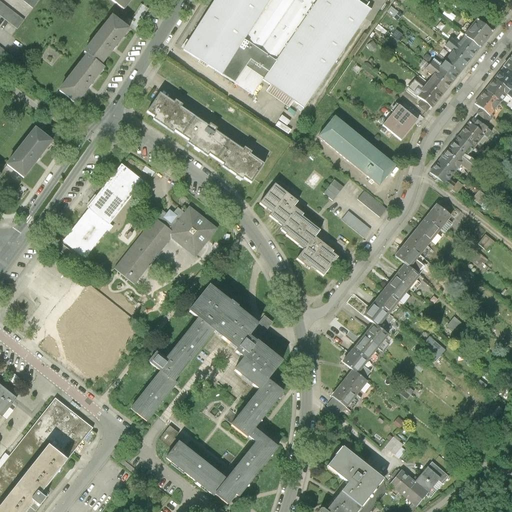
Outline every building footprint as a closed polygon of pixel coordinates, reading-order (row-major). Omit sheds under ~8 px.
[(39,0),(20,0),(33,9),(40,0),(39,0)] [(110,0),(126,12),(135,0),(110,0)] [(215,0),(181,52),(221,78),(272,0),(215,0)] [(265,83),(319,0),(272,0),(221,78),(254,100),(265,83)] [(351,0),(319,0),(265,83),(304,109),(368,11),(351,0)] [(459,0),(452,0),(451,2),(459,10),(464,4),(459,0)] [(503,9),(492,0),(486,7),(497,16),(503,9)] [(0,2),(0,16),(17,30),(24,21),(0,2)] [(88,56),(102,67),(131,31),(113,17),(84,54),(88,56)] [(476,21),(464,37),(479,49),(491,33),(476,21)] [(399,42),(404,36),(396,30),(392,36),(399,42)] [(464,37),(454,48),(470,60),(479,49),(464,37)] [(376,47),(372,42),(366,46),(370,52),(376,47)] [(461,72),(470,60),(454,48),(448,43),(445,46),(452,52),(446,60),(461,72)] [(88,56),(59,92),(77,106),(105,70),(102,67),(88,56)] [(511,56),(503,68),(511,75),(511,56)] [(431,62),(428,66),(451,84),(461,72),(446,60),(439,69),(431,62)] [(433,76),(427,83),(442,95),(451,84),(428,66),(425,69),(433,76)] [(511,75),(503,68),(494,79),(509,91),(511,88),(511,87),(511,75)] [(494,79),(485,91),(500,103),(506,95),(509,91),(494,79)] [(420,92),(423,88),(414,81),(405,91),(416,100),(418,97),(422,93),(420,92)] [(418,97),(422,100),(430,107),(432,108),(442,95),(427,83),(423,88),(420,92),(422,93),(418,97)] [(474,104),(481,109),(490,116),(500,103),(485,91),(474,104)] [(158,94),(146,112),(154,118),(153,119),(173,133),(174,131),(181,136),(193,118),(180,108),(181,106),(174,101),(172,103),(158,94)] [(425,113),(430,107),(422,100),(417,106),(425,113)] [(382,126),(401,141),(417,121),(398,106),(382,126)] [(481,109),(477,114),(486,121),(490,116),(481,109)] [(482,126),(486,121),(477,114),(473,119),(482,126)] [(208,128),(193,118),(181,136),(189,141),(188,143),(207,156),(208,155),(216,160),(228,142),(215,132),(217,129),(210,125),(208,128)] [(333,118),(317,138),(377,187),(393,167),(333,118)] [(473,119),(469,124),(481,134),(486,129),(482,126),(473,119)] [(483,135),(481,134),(469,124),(459,138),(473,148),(483,135)] [(37,129),(8,166),(25,179),(53,143),(37,129)] [(466,157),(473,148),(459,138),(449,150),(472,167),(475,164),(466,157)] [(242,151),(228,142),(216,160),(224,165),(222,167),(242,180),(244,178),(251,183),(264,165),(249,155),(251,153),(244,148),(242,151)] [(473,168),(472,167),(449,150),(440,162),(454,173),(460,165),(470,173),(473,168)] [(448,180),(454,173),(440,162),(429,175),(455,196),(462,187),(457,183),(455,185),(448,180)] [(88,208),(89,209),(109,225),(143,182),(122,165),(88,208)] [(334,181),(323,194),(332,202),(343,188),(334,181)] [(272,224),(286,235),(300,218),(301,216),(292,208),(296,203),(274,186),(259,206),(269,214),(267,217),(274,222),(272,224)] [(386,210),(364,192),(357,200),(379,218),(386,210)] [(436,205),(426,218),(440,230),(451,217),(436,205)] [(112,227),(109,225),(89,209),(63,242),(84,258),(106,230),(108,231),(112,227)] [(162,211),(116,269),(135,285),(172,238),(196,257),(218,230),(190,209),(186,215),(178,209),(174,214),(171,211),(168,215),(162,211)] [(370,230),(348,212),(341,221),(363,239),(370,230)] [(319,232),(300,218),(286,235),(284,237),(302,251),(296,259),(309,270),(311,267),(323,276),(337,259),(330,254),(331,252),(314,238),(319,232)] [(426,218),(415,231),(430,243),(440,230),(426,218)] [(415,231),(405,244),(419,256),(430,243),(415,231)] [(494,244),(485,236),(477,245),(486,252),(494,244)] [(409,269),(419,256),(405,244),(394,257),(405,265),(409,269)] [(405,265),(394,278),(408,289),(418,276),(409,269),(405,265)] [(394,278),(384,291),(398,302),(408,289),(394,278)] [(70,333),(59,349),(97,375),(127,332),(120,327),(133,310),(88,279),(57,325),(70,333)] [(190,312),(199,319),(213,331),(238,351),(249,338),(258,326),(210,287),(190,312)] [(384,291),(373,304),(387,315),(398,302),(384,291)] [(377,328),(387,315),(373,304),(363,317),(373,325),(377,328)] [(172,383),(213,331),(199,319),(164,362),(155,355),(148,363),(159,372),(129,409),(144,421),(174,385),(172,383)] [(452,320),(446,327),(453,332),(458,325),(452,320)] [(373,325),(363,338),(377,349),(387,337),(377,328),(373,325)] [(235,372),(260,391),(231,427),(247,439),(248,438),(253,430),(282,394),(267,382),(282,363),(258,343),(256,344),(249,338),(238,351),(237,353),(245,359),(235,372)] [(367,362),(377,349),(363,338),(352,350),(367,362)] [(440,349),(432,344),(426,353),(437,361),(440,357),(436,354),(440,349)] [(356,375),(367,362),(352,350),(342,363),(352,371),(356,375)] [(352,371),(342,384),(356,395),(366,383),(356,375),(352,371)] [(486,387),(479,381),(476,385),(482,391),(486,387)] [(346,408),(356,395),(342,384),(331,397),(333,398),(345,407),(346,408)] [(410,396),(413,392),(403,385),(400,389),(410,396)] [(0,386),(0,416),(2,419),(3,417),(10,409),(17,400),(0,386)] [(325,407),(337,417),(345,407),(333,398),(325,407)] [(0,467),(0,508),(49,448),(65,461),(91,429),(55,399),(0,467)] [(6,420),(13,412),(10,409),(3,417),(6,420)] [(256,444),(225,482),(215,497),(226,506),(234,496),(237,499),(277,449),(253,430),(248,438),(256,444)] [(392,438),(384,448),(398,459),(405,451),(401,448),(402,446),(392,438)] [(213,495),(215,497),(225,482),(177,443),(164,459),(211,496),(213,495)] [(38,496),(65,461),(49,448),(0,508),(0,511),(24,511),(31,504),(35,507),(42,499),(38,496)] [(349,484),(342,493),(361,509),(384,481),(343,448),(328,467),(349,484)] [(426,469),(414,483),(427,494),(439,479),(426,469)] [(411,511),(412,511),(427,494),(414,483),(401,472),(390,485),(412,504),(408,509),(411,511)] [(342,493),(327,511),(358,511),(361,509),(342,493)]
